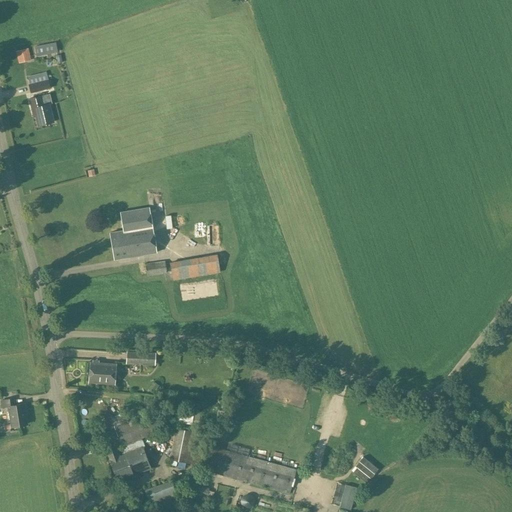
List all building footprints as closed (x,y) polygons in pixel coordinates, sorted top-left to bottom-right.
[(44,55),(58,52),(56,43),(36,47),(38,56),(44,55)] [(18,64),(32,61),(29,48),(15,51),(18,64)] [(51,88),(48,79),(28,84),(30,93),(51,88)] [(39,126),(53,122),(49,104),(43,106),(41,97),(30,100),(33,113),(35,112),(39,126)] [(115,260),(156,253),(149,208),(121,213),(124,231),(110,233),(115,260)] [(185,214),(171,216),(173,227),(187,224),(185,214)] [(206,226),(205,226),(206,245),(220,245),(219,225),(218,225),(218,220),(206,220),(206,226)] [(173,281),(220,273),(217,255),(170,263),(173,281)] [(165,261),(145,264),(147,276),(167,273),(165,261)] [(155,366),(156,354),(127,352),(126,364),(155,366)] [(114,384),(115,366),(91,364),(89,382),(114,384)] [(22,405),(15,406),(14,398),(0,400),(1,408),(8,407),(11,427),(27,425),(25,412),(23,412),(22,405)] [(181,407),(182,400),(165,398),(164,406),(177,407),(175,423),(199,425),(200,410),(181,407)] [(152,413),(124,423),(120,414),(107,419),(109,425),(113,424),(114,427),(122,447),(124,455),(125,455),(128,461),(124,463),(125,464),(113,469),(117,480),(131,474),(132,475),(150,468),(142,447),(145,446),(142,439),(159,433),(152,413)] [(202,434),(175,428),(169,459),(194,465),(202,434)] [(289,494),(296,470),(200,444),(194,468),(289,494)] [(125,455),(124,455),(119,457),(115,448),(107,451),(110,460),(113,469),(125,464),(124,463),(128,461),(125,455)] [(355,467),(359,470),(356,475),(368,482),(378,467),(361,456),(355,467)] [(171,481),(144,490),(150,507),(177,497),(171,481)] [(209,488),(189,483),(187,492),(185,491),(183,496),(206,502),(206,499),(210,504),(214,492),(209,490),(209,488)] [(339,506),(351,509),(357,488),(345,484),(339,506)]
